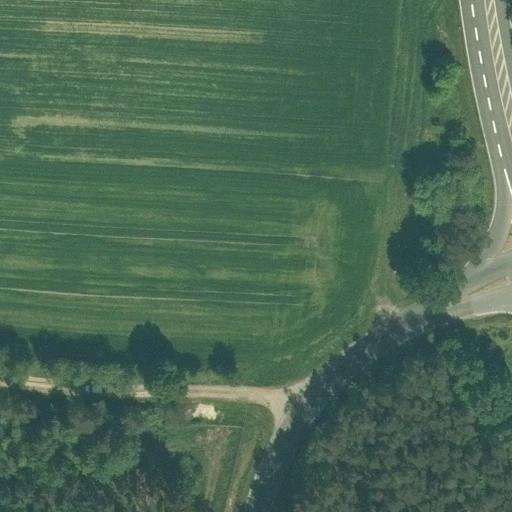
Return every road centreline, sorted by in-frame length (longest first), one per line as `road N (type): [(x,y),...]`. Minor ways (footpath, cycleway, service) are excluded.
road 1 (tertiary): [(511,289),(409,333),(339,379),(292,428),(254,511)]
road 2 (track): [(0,382),(326,392)]
road 3 (secondary): [(511,120),(487,0)]
